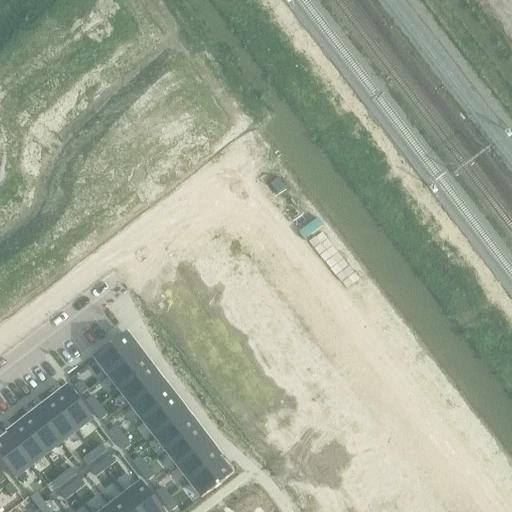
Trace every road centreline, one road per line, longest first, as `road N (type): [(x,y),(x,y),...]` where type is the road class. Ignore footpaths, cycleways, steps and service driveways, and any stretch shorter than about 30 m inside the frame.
road 1 (residential): [(244,186),(492,511)]
road 2 (residential): [(244,186),(0,374)]
